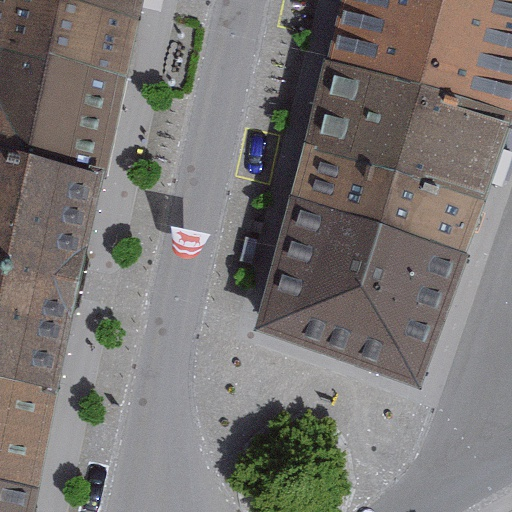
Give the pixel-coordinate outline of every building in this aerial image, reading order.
[(0,0),(0,378),(53,387),(132,22),(44,0),(0,0)] [(44,0),(132,22),(136,0),(44,0)] [(509,118),(511,105),(511,0),(344,0),(326,77),(509,118)] [(465,266),(509,118),(326,77),(293,216),(465,266)] [(417,374),(465,266),(293,216),(272,326),(417,374)] [(0,511),(25,511),(53,387),(0,378),(0,511)]
